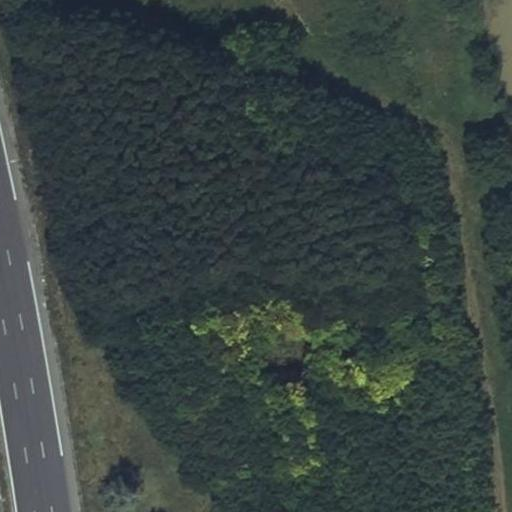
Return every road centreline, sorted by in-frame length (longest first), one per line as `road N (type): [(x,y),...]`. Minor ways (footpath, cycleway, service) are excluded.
road 1 (track): [(499,511),(463,247),(433,134),(324,70),(283,0)]
road 2 (tertiary): [(490,511),(463,461),(440,275),(380,0)]
road 3 (tertiary): [(272,0),(320,187),(374,511)]
road 4 (motorway): [(35,426),(22,0)]
road 5 (motorway): [(35,426),(0,253)]
